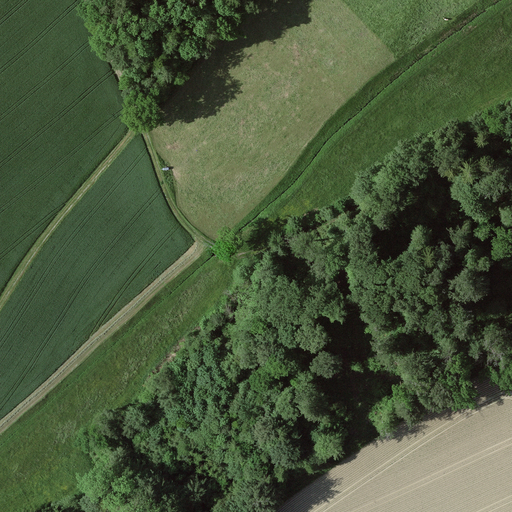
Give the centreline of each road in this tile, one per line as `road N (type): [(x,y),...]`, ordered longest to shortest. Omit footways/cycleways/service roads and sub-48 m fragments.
road 1 (track): [(473,369),(257,511)]
road 2 (track): [(133,122),(0,300)]
road 3 (track): [(133,122),(244,0)]
road 4 (track): [(85,0),(127,89),(133,122)]
